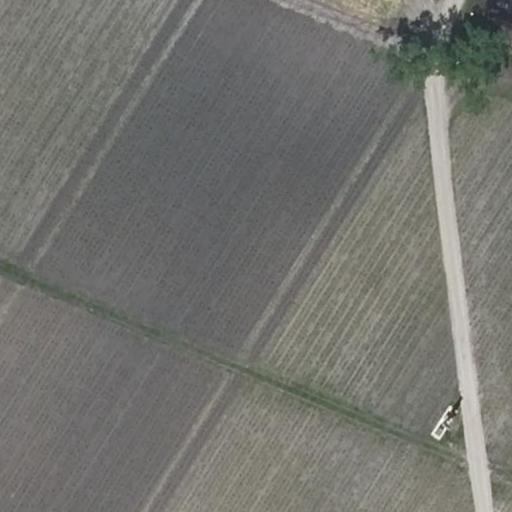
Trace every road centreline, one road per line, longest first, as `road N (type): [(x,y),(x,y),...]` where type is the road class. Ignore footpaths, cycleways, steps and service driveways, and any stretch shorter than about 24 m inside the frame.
road 1 (track): [(485,469),(0,267)]
road 2 (track): [(450,57),(441,131),(490,511)]
road 3 (track): [(302,0),(450,57)]
